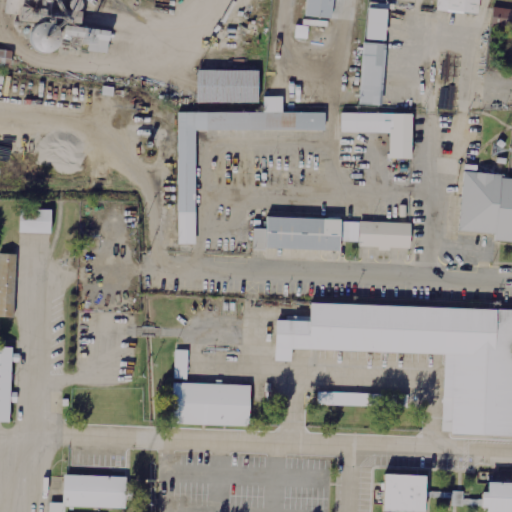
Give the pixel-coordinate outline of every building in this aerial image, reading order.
[(6,0),(5,15),(24,18),(23,24),(60,29),(63,0),(6,0)] [(332,0),(305,0),(304,18),(331,20),(332,0)] [(436,0),(435,13),(477,18),(478,0),(436,0)] [(386,9),(367,8),(366,40),(385,40),(386,9)] [(489,30),(511,32),(511,10),(491,9),(489,30)] [(28,20),(21,45),(56,54),(63,30),(28,20)] [(88,51),(106,53),(109,31),(64,25),(62,39),(89,43),(88,51)] [(308,39),(308,26),(296,26),(295,39),(308,39)] [(381,107),(384,45),(361,44),(359,106),(381,107)] [(0,65),(12,67),(13,51),(0,49),(0,65)] [(258,72),(195,72),(195,105),(258,105),(258,72)] [(440,109),(458,110),(459,87),(441,86),(440,109)] [(194,247),(194,132),(324,132),(324,114),(176,114),(175,247),(194,247)] [(380,114),(340,114),(340,134),(380,134),(380,114)] [(493,243),(511,244),(511,179),(462,176),(458,234),(494,237),(493,243)] [(51,211),(18,211),(18,236),(51,236),(51,211)] [(340,254),(341,243),(357,244),(357,249),(409,251),(410,224),(265,220),(265,230),(251,230),(251,252),(340,254)] [(14,257),(0,257),(0,320),(13,320),(14,257)] [(511,312),(310,306),(310,319),(291,319),(291,321),(275,321),(274,363),(290,364),(291,350),(442,355),(440,435),(511,436),(511,312)] [(0,425),(9,426),(11,349),(0,349),(0,425)] [(174,379),(187,380),(188,351),(175,350),(174,379)] [(249,427),(250,385),(172,383),(171,425),(249,427)] [(318,404),(367,406),(368,394),(318,393),(318,404)] [(424,511),(425,476),(382,475),(381,511),(424,511)] [(125,479),(62,478),(61,509),(124,510),(125,479)] [(511,511),(511,484),(489,484),(488,511),(511,511)] [(478,506),(479,500),(464,500),(464,492),(453,491),(452,505),(478,506)]
